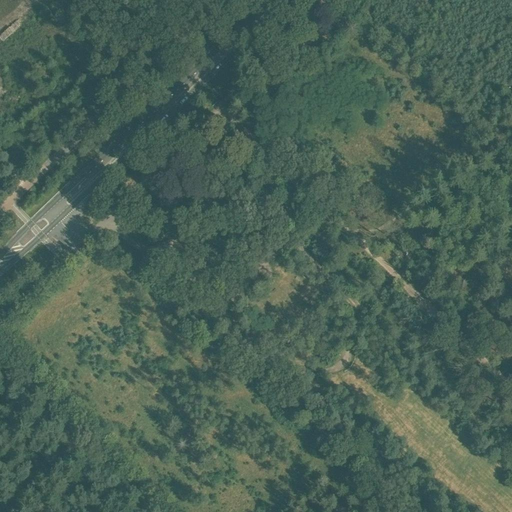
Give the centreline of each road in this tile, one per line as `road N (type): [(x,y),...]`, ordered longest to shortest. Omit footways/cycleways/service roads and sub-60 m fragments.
road 1 (primary): [(54,213),(279,0)]
road 2 (unclassified): [(26,185),(221,0)]
road 3 (track): [(511,386),(355,237)]
road 4 (unclassified): [(80,242),(218,108)]
road 5 (track): [(332,286),(356,317),(343,363),(298,373),(272,358)]
